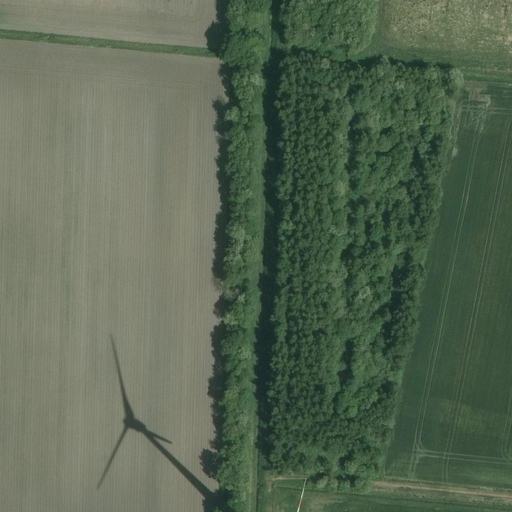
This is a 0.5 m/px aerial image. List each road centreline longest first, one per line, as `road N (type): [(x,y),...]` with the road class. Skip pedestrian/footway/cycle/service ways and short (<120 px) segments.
road 1 (track): [(256,477),(511,500)]
road 2 (track): [(263,59),(511,80)]
